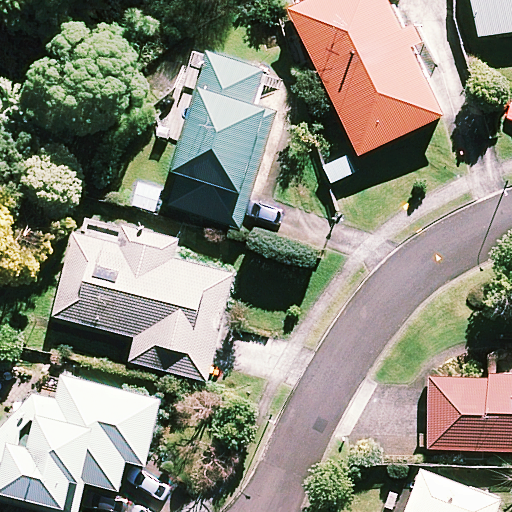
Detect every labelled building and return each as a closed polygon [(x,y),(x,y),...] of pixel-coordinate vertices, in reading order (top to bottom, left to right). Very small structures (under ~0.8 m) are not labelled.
[(451,120),(396,0),(323,0),(297,12),(365,159),(451,120)] [(511,0),(478,0),(483,39),(511,35),(511,0)] [(270,76),(213,58),(180,168),(187,171),(175,210),(242,230),(277,115),(260,110),(270,76)] [(362,183),(351,154),(319,166),(330,195),(362,183)] [(171,191),(140,180),(129,210),(161,221),(171,191)] [(181,244),(84,220),(59,319),(141,340),(135,364),(212,383),(238,278),(176,263),(181,244)] [(511,381),(437,378),(434,449),(511,454),(511,381)] [(37,399),(0,438),(0,503),(13,505),(13,499),(65,511),(75,511),(78,485),(123,494),(131,464),(151,469),(166,405),(68,381),(62,405),(37,399)] [(502,511),(505,504),(429,475),(414,511),(502,511)]
